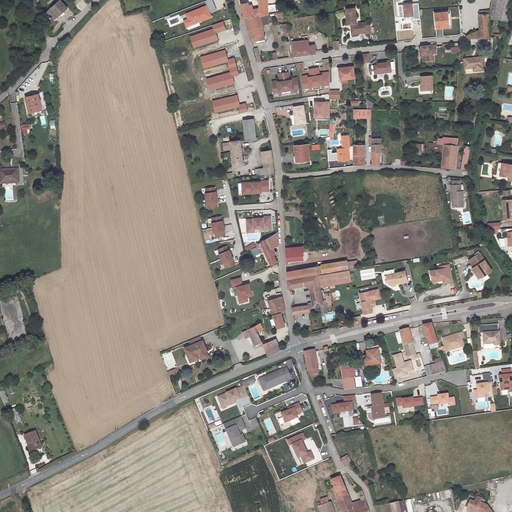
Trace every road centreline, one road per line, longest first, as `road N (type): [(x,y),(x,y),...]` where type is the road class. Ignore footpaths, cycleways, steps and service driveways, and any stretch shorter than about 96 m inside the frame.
road 1 (tertiary): [(296,348),(185,395),(0,495)]
road 2 (residential): [(255,67),(461,38),(496,41)]
road 3 (tertiary): [(511,301),(419,314),(304,345)]
road 4 (tertiary): [(304,345),(511,302)]
road 5 (residential): [(279,176),(367,167),(470,172)]
road 6 (residential): [(372,511),(366,490),(339,465),(296,348)]
road 7 (residential): [(296,348),(282,279),(279,176)]
road 8 (unclassified): [(96,0),(0,98)]
